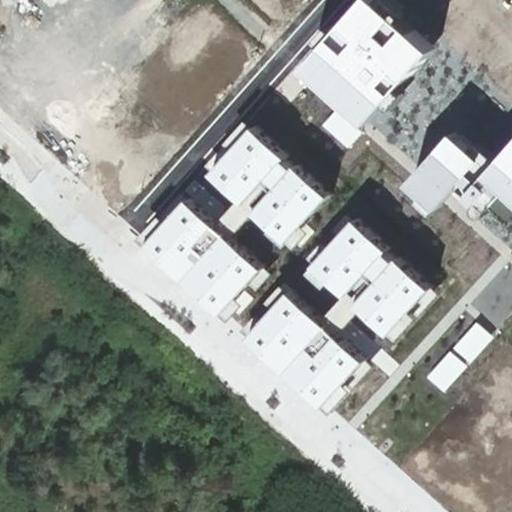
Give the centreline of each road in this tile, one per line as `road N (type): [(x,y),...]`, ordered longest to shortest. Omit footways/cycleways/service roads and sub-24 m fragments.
road 1 (residential): [(122,238),(421,511)]
road 2 (residential): [(335,0),(122,238)]
road 3 (residential): [(0,134),(122,238)]
